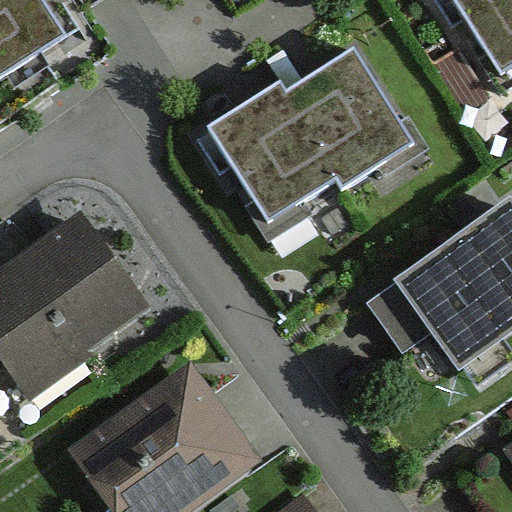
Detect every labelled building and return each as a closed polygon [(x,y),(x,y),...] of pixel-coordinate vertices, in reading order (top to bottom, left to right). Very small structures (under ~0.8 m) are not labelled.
[(34,0),(0,0),(0,84),(63,45),(34,0)] [(511,0),(453,0),(502,77),(511,70),(511,0)] [(354,61),(285,103),(308,140),(312,137),(339,180),(345,190),(409,151),(354,61)] [(308,140),(285,103),(280,94),(213,135),(268,223),(339,180),(312,137),(308,140)] [(511,334),(511,212),(401,289),(458,372),(511,334)] [(137,317),(77,234),(0,288),(0,348),(32,393),(137,317)] [(187,511),(255,465),(191,374),(75,455),(114,511),(187,511)]
